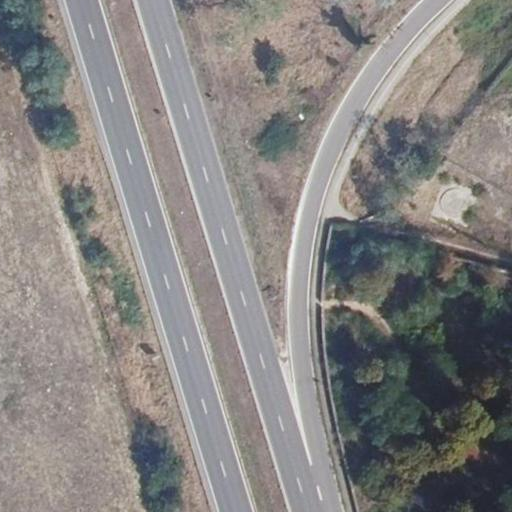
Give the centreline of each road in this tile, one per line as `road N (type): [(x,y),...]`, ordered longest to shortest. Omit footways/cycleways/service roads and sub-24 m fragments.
road 1 (primary): [(329,511),(299,343),(300,253),(311,199),(348,110),(438,0)]
road 2 (primary): [(307,511),(152,0)]
road 3 (primary): [(83,0),(237,511)]
